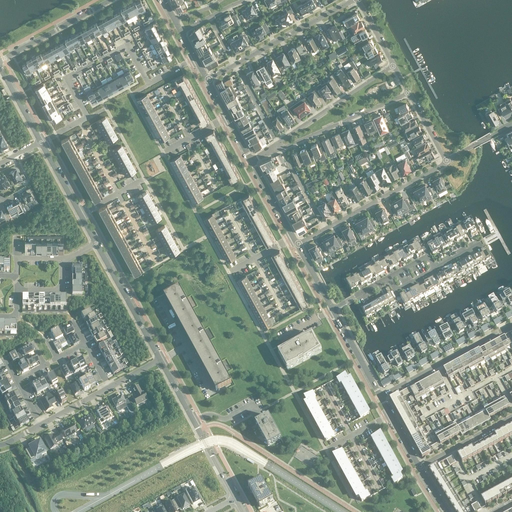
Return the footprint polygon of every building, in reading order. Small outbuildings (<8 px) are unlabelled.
[(135,3),(139,10),(139,11),(140,11),(144,8),(146,7),(145,4),(143,5),(140,0),(135,3)] [(186,2),(184,0),(174,5),(177,11),(182,9),(183,11),(186,9),(185,7),(186,7),(186,6),(188,6),(185,2),(186,2)] [(317,0),(316,0),(308,0),(306,1),(305,0),(304,0),(301,2),(302,3),(297,6),(301,14),(306,11),(316,5),(314,2),(317,0)] [(135,2),(130,4),(135,14),(140,12),(139,11),(139,10),(135,3),(135,2)] [(130,4),(125,7),(130,17),(135,14),(130,4)] [(254,9),(252,4),(248,6),(248,7),(242,11),(246,19),(256,13),(257,15),(261,13),(257,7),(254,9)] [(293,12),(289,5),(285,8),(287,12),(276,18),(278,21),(277,22),(279,25),(280,25),(281,25),(281,26),(285,24),(284,23),(287,21),(288,22),(292,20),(291,19),(292,19),(289,14),(293,12)] [(125,7),(120,10),(121,11),(121,10),(125,18),(126,19),(130,17),(125,7)] [(121,11),(116,13),(121,23),(126,20),(126,19),(125,18),(121,10),(121,11)] [(116,13),(111,16),(116,24),(117,26),(121,23),(116,13)] [(359,18),(357,13),(345,19),(347,24),(359,18)] [(231,16),(230,14),(224,17),(225,19),(220,21),(223,27),(233,21),(235,25),(238,23),(237,20),(233,14),(231,16)] [(111,16),(107,18),(111,27),(116,24),(111,16)] [(107,18),(102,21),(106,29),(107,29),(111,27),(107,18)] [(97,24),(100,31),(102,34),(108,30),(107,29),(106,29),(102,21),(97,24)] [(359,23),(358,21),(351,25),(354,31),(364,26),(361,21),(359,23)] [(268,28),(265,22),(255,27),(256,29),(255,30),(254,30),(253,30),(254,31),(252,32),(255,37),(257,36),(259,38),(263,36),(262,33),(265,31),(265,30),(268,28)] [(96,23),(91,26),(95,34),(100,31),(97,24),(96,23)] [(153,23),(144,28),(147,33),(155,28),(153,23)] [(327,29),(333,39),(340,36),(334,25),(327,29)] [(91,26),(85,28),(91,38),(96,35),(95,34),(91,26)] [(193,32),(190,34),(193,40),(194,40),(203,35),(202,33),(204,31),(201,26),(192,31),(193,32)] [(85,28),(80,31),(86,41),(91,38),(85,28)] [(147,33),(145,34),(148,39),(150,38),(158,33),(155,28),(147,33)] [(365,28),(362,30),(362,29),(350,36),(351,36),(355,41),(354,42),(355,41),(359,39),(359,38),(357,36),(361,34),(362,37),(362,38),(365,36),(365,35),(365,36),(363,34),(367,32),(365,28)] [(80,31),(75,34),(80,44),(86,41),(80,31)] [(158,33),(150,38),(152,42),(152,43),(153,42),(160,38),(158,33)] [(320,35),(319,33),(315,35),(316,37),(315,37),(317,40),(316,40),(318,45),(319,44),(321,48),(323,47),(324,48),(328,46),(327,44),(328,44),(325,39),(324,37),(322,34),(320,35)] [(75,34),(70,37),(75,47),(80,44),(75,34)] [(203,35),(194,40),(193,40),(193,41),(194,41),(196,46),(196,47),(197,47),(204,42),(206,41),(203,36),(203,35)] [(249,39),(246,35),(244,37),(243,36),(243,35),(243,36),(239,38),(238,36),(234,38),(235,40),(231,42),(235,49),(235,50),(236,50),(240,47),(243,46),(247,44),(247,43),(246,41),(249,39)] [(70,37),(64,40),(65,41),(69,48),(70,50),(75,47),(70,37)] [(152,42),(151,43),(154,48),(156,47),(164,42),(162,37),(161,37),(160,38),(153,42),(152,43),(152,42)] [(317,47),(312,37),(307,40),(309,44),(307,45),(310,51),(317,47)] [(366,38),(358,42),(360,46),(363,45),(365,48),(373,44),(371,39),(368,40),(366,38)] [(65,41),(60,44),(65,54),(71,51),(70,50),(69,48),(65,41)] [(154,48),(151,49),(154,54),(157,52),(158,51),(167,47),(164,42),(156,47),(154,48)] [(205,44),(204,42),(197,47),(197,48),(196,49),(200,55),(201,54),(202,55),(201,56),(202,57),(212,52),(209,46),(207,47),(205,44)] [(303,45),(301,43),(300,44),(300,43),(300,44),(298,45),(297,45),(298,45),(296,46),(302,56),(309,52),(305,44),(303,45)] [(60,44),(55,46),(60,56),(65,54),(60,44)] [(374,53),(377,51),(374,45),(371,47),(371,48),(368,49),(367,49),(364,51),(367,57),(371,55),(370,55),(374,53)] [(55,46),(50,49),(55,57),(56,59),(60,56),(55,46)] [(158,51),(157,52),(159,57),(161,56),(168,52),(169,52),(167,47),(158,51)] [(294,48),(293,47),(290,49),(291,49),(288,51),(291,56),(288,57),(292,64),(295,62),(294,61),(300,57),(294,47),(294,48)] [(50,49),(45,52),(50,60),(55,57),(50,49)] [(41,54),(45,61),(45,62),(45,63),(46,64),(51,62),(50,60),(45,52),(41,54)] [(159,57),(158,57),(158,58),(161,63),(163,62),(163,61),(164,62),(167,61),(166,60),(171,57),(168,52),(161,56),(159,57)] [(216,58),(212,52),(202,57),(203,59),(206,63),(215,58),(216,58)] [(280,61),(277,63),(280,69),(284,67),(283,66),(285,69),(290,66),(289,63),(283,53),(283,52),(279,54),(280,55),(277,56),(280,61)] [(40,53),(35,56),(41,66),(45,63),(45,62),(45,61),(41,54),(40,53)] [(383,60),(379,54),(368,61),(369,62),(368,62),(370,66),(371,65),(371,66),(372,66),(373,67),(378,63),(383,60)] [(35,56),(31,58),(36,68),(41,66),(35,56)] [(26,61),(26,62),(27,62),(30,69),(31,69),(32,71),(36,68),(31,58),(26,61)] [(218,63),(215,58),(206,63),(207,66),(209,68),(218,63)] [(280,73),(272,59),(267,61),(269,64),(267,65),(272,74),(276,72),(278,75),(280,73)] [(355,65),(352,60),(349,62),(351,65),(345,69),(353,80),(359,76),(353,67),(355,65)] [(26,62),(22,65),(24,70),(22,71),(24,74),(26,72),(27,75),(32,72),(32,71),(31,69),(30,69),(27,62),(26,62)] [(264,63),(256,68),(261,76),(259,77),(261,81),(263,80),(264,80),(266,84),(272,81),(270,77),(271,76),(264,63)] [(127,67),(122,69),(123,72),(123,73),(128,81),(133,78),(129,70),(127,67)] [(252,73),(251,70),(247,73),(249,78),(251,81),(254,86),(260,83),(254,72),(252,73)] [(350,82),(342,70),(335,74),(344,87),(350,82)] [(123,72),(118,75),(119,77),(123,85),(129,82),(128,81),(123,73),(123,72)] [(186,79),(183,74),(175,78),(178,84),(186,79)] [(332,78),(326,81),(334,93),(340,89),(336,84),(338,82),(333,74),(330,76),(332,78)] [(118,75),(112,78),(113,80),(118,88),(123,85),(119,77),(118,75)] [(105,78),(100,80),(102,83),(103,85),(107,94),(113,91),(108,82),(107,81),(105,78)] [(112,78),(107,81),(108,82),(113,91),(118,88),(113,80),(112,78)] [(230,78),(223,82),(221,80),(216,83),(220,90),(229,85),(233,83),(230,78)] [(189,84),(186,79),(178,84),(181,89),(189,84)] [(102,83),(97,86),(102,96),(107,94),(103,85),(102,83)] [(326,84),(325,83),(321,85),(322,87),(319,89),(325,99),(330,96),(327,92),(330,90),(326,84)] [(43,84),(34,88),(37,93),(45,88),(43,84)] [(192,90),(189,84),(181,89),(183,94),(192,90)] [(89,85),(83,88),(85,91),(91,101),(96,98),(91,89),(91,88),(89,85)] [(229,85),(220,90),(222,93),(231,89),(229,85)] [(91,89),(96,98),(97,99),(102,96),(97,86),(91,89)] [(45,88),(37,93),(40,98),(48,93),(50,92),(47,87),(45,88)] [(231,89),(222,93),(224,97),(233,92),(231,89)] [(320,95),(315,89),(308,94),(309,95),(308,96),(315,106),(320,102),(317,97),(320,95)] [(194,95),(192,90),(183,94),(186,99),(194,95)] [(233,92),(224,97),(226,101),(235,96),(233,92)] [(48,93),(40,98),(42,102),(50,99),(51,98),(48,93)] [(150,99),(147,93),(138,98),(139,98),(142,103),(150,99)] [(197,100),(194,95),(186,99),(189,105),(197,100)] [(239,100),(236,95),(235,96),(226,101),(229,106),(239,100)] [(310,101),(306,96),(297,102),(305,114),(308,112),(308,110),(310,109),(306,104),(310,101)] [(42,102),(41,103),(44,108),(52,103),(54,102),(51,98),(51,97),(51,98),(50,99),(42,102)] [(153,104),(150,99),(142,103),(144,109),(153,104)] [(200,105),(197,100),(189,105),(192,110),(200,105)] [(229,106),(232,111),(241,106),(238,101),(229,106)] [(511,112),(505,101),(499,103),(501,106),(501,107),(498,109),(501,114),(504,113),(505,115),(511,112)] [(52,103),(44,108),(46,113),(55,108),(57,107),(54,102),(52,103)] [(305,114),(297,102),(289,108),(292,113),(296,111),(299,116),(301,115),(302,115),(305,114)] [(408,108),(406,103),(397,107),(399,112),(408,108)] [(155,109),(153,104),(144,109),(147,114),(155,109)] [(203,111),(200,105),(192,110),(195,115),(203,111)] [(284,105),(277,110),(280,115),(281,114),(284,118),(285,119),(288,123),(288,124),(290,123),(292,121),(294,120),(294,119),(288,110),(284,105)] [(235,117),(244,112),(241,106),(232,111),(235,117)] [(55,108),(46,113),(49,117),(50,117),(57,113),(59,112),(57,107),(55,108)] [(158,115),(155,109),(147,114),(150,119),(158,115)] [(500,118),(496,109),(492,111),(492,110),(491,111),(491,109),(485,112),(488,118),(489,117),(490,119),(492,123),(497,120),(500,118)] [(57,113),(50,117),(53,122),(58,119),(58,120),(61,118),(61,117),(63,116),(60,111),(59,112),(57,113)] [(206,116),(203,111),(195,115),(198,120),(206,116)] [(239,125),(248,120),(245,115),(248,114),(247,111),(244,112),(235,117),(239,125)] [(405,112),(397,116),(400,122),(413,115),(410,111),(406,114),(405,112)] [(161,120),(158,115),(150,119),(153,124),(161,120)] [(282,120),(278,115),(276,117),(277,118),(272,121),(278,130),(283,127),(280,122),(282,120)] [(108,122),(105,116),(96,121),(99,126),(108,122)] [(209,122),(206,116),(198,120),(201,126),(209,122)] [(380,120),(378,116),(374,118),(380,132),(388,129),(383,119),(380,120)] [(366,121),(370,131),(376,128),(372,119),(366,121)] [(417,123),(415,119),(410,122),(409,120),(401,124),(405,130),(417,123)] [(164,125),(161,120),(153,124),(156,130),(164,125)] [(243,132),(252,127),(253,127),(251,128),(250,126),(251,126),(248,120),(240,125),(242,131),(243,130),(244,132),(243,132)] [(110,127),(108,122),(99,126),(102,131),(110,127)] [(362,132),(359,124),(353,127),(359,141),(367,137),(365,131),(362,132)] [(167,131),(164,125),(156,130),(159,135),(167,131)] [(420,129),(418,126),(406,132),(409,137),(418,133),(417,131),(420,129)] [(113,132),(110,127),(102,131),(104,136),(113,132)] [(256,132),(253,127),(252,127),(243,132),(246,137),(256,132)] [(216,135),(213,129),(205,134),(208,139),(216,135)] [(351,135),(348,129),(342,132),(348,144),(356,140),(354,134),(351,135)] [(170,136),(167,131),(159,135),(162,140),(161,140),(161,141),(170,136)] [(116,137),(113,132),(104,136),(107,142),(116,137)] [(256,132),(246,137),(248,141),(250,144),(259,138),(256,132)] [(343,144),(338,133),(332,136),(336,147),(343,144)] [(425,136),(424,133),(423,134),(422,133),(413,138),(413,139),(412,140),(414,144),(416,144),(423,141),(422,139),(425,137),(424,137),(425,136)] [(219,140),(216,135),(208,139),(211,145),(219,140)] [(72,141),(69,136),(60,141),(63,146),(72,141)] [(262,145),(259,138),(250,144),(253,150),(253,149),(255,152),(261,148),(259,146),(262,145)] [(331,145),(328,138),(322,140),(324,145),(323,145),(326,152),(327,151),(330,157),(335,155),(335,153),(336,152),(333,144),(331,145)] [(222,145),(219,140),(211,145),(214,150),(222,145)] [(75,146),(72,141),(63,146),(66,151),(75,146)] [(426,143),(425,142),(414,148),(415,149),(414,149),(416,153),(417,153),(418,154),(428,148),(428,147),(429,146),(427,142),(426,143)] [(318,147),(316,143),(311,145),(315,156),(318,154),(321,160),(326,158),(321,146),(318,147)] [(123,150),(120,145),(112,150),(115,155),(123,150)] [(225,151),(222,145),(214,150),(217,155),(225,151)] [(77,151),(75,146),(66,151),(69,156),(77,151)] [(307,150),(306,147),(300,150),(305,162),(308,161),(310,164),(316,162),(310,149),(307,150)] [(434,155),(431,149),(430,150),(417,157),(416,158),(419,164),(420,163),(427,160),(427,159),(426,159),(426,158),(428,157),(428,158),(428,159),(433,156),(434,155)] [(126,155),(123,150),(115,155),(117,160),(126,155)] [(80,156),(77,151),(69,156),(71,161),(80,156)] [(228,156),(225,151),(217,155),(220,160),(228,156)] [(298,154),(296,152),(291,154),(296,165),(303,162),(299,154),(298,154)] [(183,160),(180,154),(171,159),(172,159),(175,164),(183,160)] [(129,160),(126,155),(117,160),(120,165),(129,160)] [(83,161),(80,156),(71,161),(74,166),(83,161)] [(231,161),(228,156),(220,160),(223,166),(231,161)] [(410,162),(406,156),(404,158),(405,160),(398,163),(403,172),(404,172),(405,173),(408,171),(407,170),(410,169),(407,164),(410,162)] [(271,157),(267,159),(267,160),(260,163),(265,172),(272,168),(273,168),(276,166),(275,166),(271,157)] [(131,165),(129,160),(120,165),(123,170),(131,165)] [(186,165),(183,160),(175,164),(178,170),(186,165)] [(86,166),(83,161),(74,166),(77,171),(86,166)] [(234,166),(231,161),(223,166),(225,171),(234,166)] [(399,170),(395,163),(392,165),(392,164),(385,167),(392,179),(398,175),(396,171),(399,170)] [(134,170),(131,165),(123,170),(126,175),(134,170)] [(189,170),(186,165),(178,170),(181,175),(189,170)] [(88,171),(86,166),(77,171),(80,176),(88,171)] [(236,172),(234,166),(225,171),(228,176),(236,172)] [(390,180),(383,167),(376,170),(382,181),(384,179),(386,182),(390,180)] [(272,168),(265,172),(270,181),(277,176),(273,168),(272,168)] [(13,170),(9,172),(14,182),(18,179),(20,182),(26,179),(23,173),(19,175),(16,169),(13,170)] [(192,176),(189,170),(181,175),(184,180),(192,176)] [(91,176),(88,171),(80,176),(82,181),(91,176)] [(379,180),(374,171),(367,175),(374,188),(379,186),(376,182),(379,180)] [(239,177),(236,172),(228,176),(231,182),(236,179),(236,180),(238,178),(239,177)] [(0,185),(1,188),(1,189),(2,188),(9,184),(4,175),(4,174),(4,175),(0,176),(0,185)] [(273,186),(273,187),(282,182),(283,181),(280,175),(277,176),(270,181),(271,180),(274,186),(273,186)] [(94,181),(91,176),(82,181),(85,186),(94,181)] [(195,181),(192,176),(184,180),(186,185),(195,181)] [(438,176),(434,178),(435,179),(433,180),(436,184),(433,186),(437,193),(446,188),(440,176),(438,177),(438,176)] [(372,190),(366,179),(359,183),(365,193),(372,190)] [(97,186),(94,181),(85,186),(88,191),(97,186)] [(197,186),(195,181),(186,185),(189,191),(197,186)] [(273,187),(276,192),(285,187),(282,182),(273,187)] [(349,188),(350,191),(352,196),(353,195),(355,199),(361,195),(355,185),(349,188)] [(427,189),(425,185),(423,185),(419,187),(425,197),(425,198),(426,200),(432,197),(430,195),(433,193),(430,188),(427,189)] [(99,191),(97,186),(88,191),(91,196),(99,191)] [(200,192),(197,186),(189,191),(192,196),(200,192)] [(23,192),(21,193),(23,196),(22,196),(24,200),(22,202),(26,210),(29,208),(27,203),(26,204),(26,203),(31,200),(33,204),(37,202),(35,198),(36,198),(32,191),(31,191),(29,187),(25,189),(25,190),(25,189),(26,191),(23,193),(23,192)] [(285,187),(276,192),(279,197),(288,192),(285,187)] [(342,190),(340,187),(335,190),(343,205),(349,202),(343,191),(342,190)] [(425,197),(419,187),(415,189),(416,190),(414,191),(416,195),(414,197),(417,202),(420,201),(419,200),(425,198),(425,197)] [(102,196),(99,191),(91,196),(93,201),(102,196)] [(149,196),(146,191),(137,196),(140,201),(149,196)] [(336,197),(332,191),(329,193),(332,199),(328,201),(333,211),(337,209),(337,208),(339,206),(335,198),(336,197)] [(203,197),(200,192),(192,196),(195,201),(195,202),(197,201),(199,200),(199,199),(203,197)] [(279,197),(282,203),(291,199),(287,193),(279,197)] [(248,194),(247,194),(240,198),(243,204),(252,199),(249,194),(248,194)] [(151,201),(149,196),(140,201),(143,206),(151,201)] [(405,202),(402,197),(401,198),(400,197),(396,199),(402,210),(408,207),(410,206),(407,200),(405,202)] [(285,209),(295,203),(293,198),(282,203),(285,209)] [(11,204),(6,206),(10,214),(17,210),(18,212),(22,210),(24,214),(27,213),(20,199),(20,200),(17,202),(16,201),(16,202),(12,205),(11,204)] [(254,205),(252,199),(243,204),(246,209),(254,205)] [(402,210),(396,199),(392,201),(393,202),(391,203),(394,207),(391,209),(394,215),(397,213),(398,215),(404,212),(402,210)] [(154,206),(151,201),(143,206),(145,211),(154,206)] [(324,202),(323,201),(321,203),(320,204),(321,204),(318,205),(324,216),(329,213),(327,211),(329,210),(325,202),(324,202)] [(285,209),(288,214),(298,209),(295,203),(285,209)] [(109,209),(106,204),(98,209),(101,214),(109,209)] [(257,210),(254,205),(246,209),(249,214),(257,210)] [(157,212),(154,206),(145,211),(148,216),(157,212)] [(381,208),(377,210),(377,211),(376,211),(379,216),(376,217),(379,223),(382,221),(382,222),(388,219),(386,214),(387,214),(385,211),(384,211),(382,208),(381,208)] [(0,218),(4,216),(5,219),(9,217),(6,212),(3,214),(1,210),(0,209),(0,218)] [(112,214),(109,209),(101,214),(103,219),(112,214)] [(298,209),(288,214),(292,221),(301,216),(297,209),(298,209)] [(260,215),(257,210),(249,214),(252,220),(260,215)] [(160,217),(157,212),(148,216),(151,222),(160,217)] [(215,219),(212,213),(205,217),(205,218),(204,218),(207,224),(215,219)] [(115,220),(112,214),(103,219),(106,224),(115,220)] [(263,221),(260,215),(252,220),(255,225),(263,221)] [(306,221),(302,215),(301,216),(292,221),(293,223),(294,223),(294,224),(295,227),(303,223),(306,221)] [(370,221),(367,216),(366,217),(365,216),(361,218),(368,231),(374,228),(373,226),(375,225),(372,219),(370,221)] [(368,231),(361,218),(357,220),(358,221),(356,222),(359,227),(356,228),(359,234),(362,232),(363,234),(368,231)] [(218,225),(215,219),(207,224),(210,229),(218,225)] [(118,225),(115,220),(106,224),(109,229),(118,225)] [(266,226),(263,221),(255,225),(258,230),(266,226)] [(307,229),(303,223),(295,227),(299,233),(307,229)] [(472,224),(471,223),(467,225),(466,223),(463,225),(467,233),(470,231),(471,234),(476,231),(472,224)] [(120,230),(118,225),(109,229),(112,234),(120,230)] [(167,230),(164,225),(155,230),(158,235),(167,230)] [(221,230),(218,225),(210,229),(213,234),(221,230)] [(467,233),(463,225),(463,227),(461,228),(460,227),(456,229),(461,239),(466,237),(464,234),(467,233)] [(269,231),(266,226),(258,230),(261,235),(269,231)] [(348,227),(347,226),(343,228),(344,229),(343,230),(345,234),(342,236),(345,241),(348,240),(349,242),(355,238),(352,233),(353,232),(351,229),(351,230),(349,226),(348,227)] [(461,239),(456,229),(456,231),(453,233),(452,231),(449,233),(453,241),(455,239),(457,241),(461,239)] [(123,235),(120,230),(112,234),(114,239),(123,235)] [(170,235),(167,230),(158,235),(161,240),(170,235)] [(224,235),(221,230),(213,234),(216,239),(224,235)] [(272,236),(269,231),(261,235),(264,241),(272,236)] [(453,241),(449,233),(448,233),(449,234),(447,236),(446,234),(442,237),(447,247),(451,244),(450,242),(453,241)] [(336,239),(334,234),(332,235),(332,234),(328,237),(334,247),(339,244),(339,245),(342,243),(339,237),(336,239)] [(126,240),(123,235),(114,239),(117,244),(126,240)] [(172,240),(170,235),(161,240),(164,245),(172,240)] [(227,240),(224,235),(216,239),(219,245),(227,240)] [(275,242),(272,236),(264,241),(267,246),(272,243),(275,242)] [(334,247),(328,237),(324,239),(323,240),(325,245),(323,246),(326,252),(328,250),(329,252),(335,249),(334,247)] [(434,241),(440,251),(443,250),(442,249),(447,247),(442,237),(441,237),(442,238),(438,240),(438,239),(434,241)] [(128,245),(126,240),(117,244),(120,249),(128,245)] [(175,245),(172,240),(164,245),(166,250),(175,245)] [(230,246),(227,240),(219,245),(222,250),(230,246)] [(429,248),(433,255),(437,252),(437,253),(440,251),(434,241),(431,242),(432,244),(428,246),(429,248)] [(419,245),(418,243),(414,245),(413,244),(410,246),(414,253),(417,252),(418,254),(423,252),(419,245)] [(312,252),(309,254),(312,259),(315,258),(316,260),(322,256),(315,244),(314,245),(314,244),(310,246),(310,247),(309,248),(312,252)] [(131,250),(128,245),(120,249),(123,254),(131,250)] [(178,250),(175,245),(166,250),(169,255),(178,250)] [(233,251),(230,246),(222,250),(225,255),(233,251)] [(414,253),(410,246),(410,247),(408,248),(407,247),(403,249),(408,259),(413,257),(411,255),(414,253)] [(408,259),(403,249),(403,250),(403,251),(400,253),(399,252),(396,253),(400,261),(402,260),(404,262),(408,259)] [(489,255),(485,249),(481,251),(482,254),(479,255),(483,263),(487,261),(486,260),(490,257),(489,256),(489,255)] [(134,255),(131,250),(123,254),(125,259),(134,255)] [(282,255),(279,250),(276,251),(271,254),(274,260),(282,255)] [(236,256),(233,251),(225,255),(228,261),(236,256)] [(400,261),(396,253),(395,253),(396,255),(394,256),(393,255),(389,257),(394,267),(398,265),(397,262),(400,261)] [(477,256),(475,254),(471,257),(476,267),(476,266),(476,265),(479,263),(480,264),(483,263),(479,255),(477,256)] [(137,260),(134,255),(125,259),(128,264),(137,260)] [(285,261),(282,255),(274,260),(277,265),(285,261)] [(394,267),(389,257),(388,257),(389,259),(385,261),(385,259),(381,261),(386,269),(388,267),(389,270),(394,267)] [(476,267),(471,257),(466,259),(468,261),(465,263),(469,270),(469,269),(471,268),(472,269),(476,267)] [(139,265),(137,260),(128,264),(131,269),(139,265)] [(288,266),(285,261),(277,265),(280,270),(288,266)] [(386,269),(381,261),(382,263),(380,264),(379,263),(374,265),(380,275),(384,272),(383,270),(386,269)] [(462,264),(461,262),(457,264),(462,274),(461,273),(465,271),(466,272),(469,270),(465,263),(462,264)] [(462,274),(457,264),(452,267),(453,269),(451,271),(455,278),(454,277),(457,275),(458,277),(462,274)] [(142,270),(139,265),(131,269),(134,275),(142,270)] [(380,275),(374,265),(375,266),(371,268),(370,267),(367,269),(371,277),(374,275),(375,277),(380,275)] [(291,271),(288,266),(280,270),(283,276),(291,271)] [(371,277),(367,269),(368,270),(365,272),(365,270),(360,273),(366,283),(370,280),(369,278),(371,277)] [(448,272),(447,270),(442,272),(448,282),(447,281),(451,279),(452,280),(455,278),(451,271),(448,272)] [(294,276),(291,271),(283,276),(286,281),(294,276)] [(448,282),(442,272),(438,275),(439,277),(437,278),(441,286),(440,285),(443,283),(443,285),(448,282)] [(366,283),(360,273),(361,274),(357,276),(356,275),(353,277),(357,284),(360,283),(361,285),(366,283)] [(249,280),(246,275),(238,279),(241,285),(249,280)] [(297,282),(294,276),(286,281),(288,286),(297,282)] [(357,284),(353,277),(350,278),(351,280),(347,282),(348,284),(347,284),(351,291),(356,288),(355,286),(357,284)] [(434,280),(433,278),(428,280),(434,290),(433,288),(437,286),(438,288),(441,286),(437,278),(434,280)] [(252,286),(249,280),(241,285),(244,290),(252,286)] [(434,290),(428,280),(424,282),(425,285),(422,286),(426,294),(427,294),(426,292),(428,291),(429,292),(434,290)] [(299,287),(297,282),(288,286),(291,291),(299,287)] [(420,288),(418,285),(414,288),(419,298),(420,298),(419,296),(423,294),(423,296),(426,294),(422,286),(420,288)] [(255,291),(252,286),(244,290),(246,295),(255,291)] [(302,292),(299,287),(291,291),(294,297),(302,292)] [(212,380),(218,391),(231,384),(225,373),(224,373),(218,363),(220,362),(208,341),(207,342),(201,331),(202,331),(191,309),(189,310),(184,300),(185,299),(179,288),(166,295),(172,306),(170,307),(175,318),(178,317),(189,338),(187,339),(193,350),(195,348),(207,370),(204,371),(210,381),(212,380)] [(384,299),(388,306),(391,305),(390,303),(394,301),(393,299),(390,293),(391,292),(388,288),(385,289),(387,294),(385,295),(386,297),(384,299)] [(419,298),(414,288),(409,290),(411,292),(408,294),(412,302),(412,301),(412,300),(414,299),(415,300),(419,298)] [(507,289),(498,294),(499,297),(502,303),(504,305),(508,303),(510,305),(511,303),(511,297),(511,296),(510,294),(509,292),(507,289)] [(258,296),(255,291),(246,295),(249,301),(258,296)] [(305,298),(302,292),(294,297),(297,302),(305,298)] [(405,295),(404,293),(400,296),(403,302),(404,304),(408,302),(409,303),(412,302),(408,294),(405,295)] [(488,297),(496,313),(502,310),(493,294),(488,297)] [(260,301),(258,296),(249,301),(252,306),(260,301)] [(308,303),(305,298),(297,302),(300,308),(308,304),(307,303),(308,303)] [(381,300),(380,298),(375,300),(381,310),(380,309),(384,307),(385,308),(388,306),(384,299),(381,300)] [(381,310),(375,300),(371,303),(372,305),(369,307),(374,314),(373,313),(375,311),(376,313),(381,310)] [(263,307),(260,301),(252,306),(255,311),(263,307)] [(367,308),(366,306),(361,308),(365,315),(366,317),(370,315),(370,316),(374,314),(369,307),(367,308)] [(476,310),(482,320),(490,316),(484,306),(476,310)] [(266,312),(263,307),(255,311),(258,316),(266,312)] [(89,310),(80,315),(83,320),(92,315),(89,310)] [(269,317),(266,312),(258,316),(261,322),(269,317)] [(462,318),(465,323),(469,320),(472,326),(477,323),(472,312),(462,318)] [(92,315),(83,320),(86,324),(85,324),(85,325),(95,319),(96,319),(93,314),(94,314),(93,314),(92,315)] [(450,318),(459,333),(464,330),(456,314),(450,318)] [(272,323),(269,317),(261,322),(264,327),(265,327),(272,323)] [(88,329),(98,324),(95,319),(85,325),(88,329)] [(100,329),(98,324),(88,329),(91,334),(100,329)] [(70,326),(63,330),(66,336),(74,332),(70,326)] [(439,330),(445,341),(453,336),(447,326),(439,330)] [(58,329),(57,327),(50,331),(55,340),(62,336),(58,329)] [(100,329),(91,334),(93,339),(103,334),(100,329)] [(424,338),(427,344),(432,341),(435,346),(440,343),(438,339),(436,335),(434,333),(424,338)] [(67,336),(73,346),(79,343),(74,335),(72,336),(71,334),(67,336)] [(106,339),(103,334),(93,339),(96,344),(106,339)] [(322,352),(312,334),(278,352),(287,370),(322,352)] [(413,338),(421,354),(427,351),(418,335),(413,338)] [(506,341),(504,337),(499,340),(504,349),(509,346),(508,344),(507,343),(506,341)] [(63,338),(53,344),(57,352),(62,349),(60,346),(66,343),(63,338)] [(505,351),(504,349),(499,340),(494,342),(500,354),(505,351)] [(107,342),(98,347),(100,352),(109,347),(107,342)] [(500,354),(494,342),(489,345),(495,357),(500,354)] [(495,357),(489,345),(484,348),(489,357),(490,360),(495,357)] [(23,360),(25,359),(29,357),(27,354),(33,352),(30,346),(21,350),(24,356),(22,357),(23,360)] [(109,347),(100,352),(103,356),(112,351),(109,347)] [(401,351),(407,361),(415,357),(409,347),(401,351)] [(489,357),(484,348),(479,351),(479,350),(478,350),(484,360),(489,357)] [(485,361),(484,360),(478,350),(473,352),(480,364),(485,361)] [(112,351),(103,356),(105,361),(114,356),(112,351)] [(16,355),(14,352),(8,355),(12,362),(16,360),(17,362),(22,359),(19,353),(16,355)] [(480,364),(473,352),(468,355),(475,367),(480,364)] [(387,359),(390,364),(395,361),(397,367),(403,364),(397,353),(387,359)] [(29,357),(25,359),(29,366),(38,361),(34,355),(31,357),(30,356),(29,357)] [(375,359),(384,374),(389,371),(381,355),(375,359)] [(475,367),(468,355),(463,358),(468,367),(470,369),(475,367)] [(114,356),(105,361),(108,365),(117,360),(114,356)] [(80,358),(75,361),(80,370),(86,367),(84,362),(83,363),(80,358)] [(468,367),(463,358),(458,361),(463,370),(468,367)] [(117,360),(108,365),(110,370),(119,365),(117,360)] [(23,361),(18,364),(21,369),(19,370),(21,374),(28,370),(23,361)] [(75,361),(70,364),(72,369),(71,369),(73,374),(80,370),(75,361)] [(465,372),(463,370),(458,361),(453,363),(458,372),(460,375),(465,372)] [(458,372),(453,363),(448,366),(453,375),(458,372)] [(119,365),(110,370),(113,375),(122,370),(119,365)] [(453,375),(448,366),(443,369),(448,378),(453,375)] [(65,367),(60,370),(64,378),(70,376),(65,367)] [(445,384),(438,373),(433,376),(440,387),(445,384)] [(47,377),(52,386),(57,383),(52,374),(51,374),(50,374),(47,375),(48,376),(47,376),(47,377)] [(347,379),(345,374),(336,379),(339,384),(349,379),(349,378),(347,379)] [(95,385),(90,375),(84,378),(89,388),(95,385)] [(440,387),(433,376),(429,378),(434,387),(435,390),(440,387)] [(84,378),(78,381),(80,386),(81,385),(84,391),(89,388),(84,378)] [(434,387),(429,378),(424,381),(429,390),(434,387)] [(47,389),(42,379),(37,382),(42,392),(47,389)] [(352,384),(349,379),(339,384),(341,383),(344,388),(352,384)] [(430,392),(429,390),(424,381),(419,383),(425,395),(430,392)] [(37,382),(31,385),(34,390),(35,393),(36,395),(37,395),(37,394),(42,392),(37,382)] [(77,393),(79,393),(79,392),(77,389),(79,387),(77,383),(75,385),(75,384),(69,387),(74,396),(78,394),(77,394),(77,393)] [(425,395),(419,383),(414,386),(421,397),(425,395)] [(355,389),(352,384),(344,388),(346,393),(355,389)] [(0,392),(1,396),(11,390),(8,385),(0,389),(0,392)] [(141,393),(137,386),(131,389),(134,395),(135,395),(136,396),(132,398),(136,406),(147,400),(143,393),(141,393)] [(421,397),(414,386),(410,388),(409,387),(409,388),(412,392),(411,392),(412,393),(416,400),(421,397)] [(412,392),(409,388),(389,398),(392,403),(401,398),(401,399),(412,393),(411,392),(412,392)] [(357,394),(355,389),(346,393),(349,398),(357,394)] [(66,400),(62,391),(55,395),(57,399),(58,398),(61,403),(66,400)] [(315,397),(312,392),(304,397),(307,402),(305,403),(315,397)] [(47,398),(40,401),(46,411),(53,408),(51,405),(55,403),(50,393),(46,396),(47,398)] [(4,399),(6,404),(15,399),(12,394),(4,399)] [(360,399),(357,394),(349,398),(352,403),(360,399)] [(112,403),(111,404),(113,406),(114,407),(114,406),(115,409),(116,409),(118,412),(126,407),(131,416),(135,414),(127,400),(124,401),(121,396),(118,398),(117,399),(115,400),(115,399),(115,400),(111,402),(112,403)] [(315,397),(305,403),(308,407),(316,403),(314,398),(315,397)] [(401,398),(392,403),(395,408),(404,403),(401,399),(401,398)] [(492,401),(494,403),(499,413),(504,410),(499,401),(497,398),(492,401)] [(509,407),(504,398),(499,401),(504,410),(509,407)] [(15,399),(6,404),(9,408),(18,403),(17,401),(16,399),(15,399)] [(363,404),(360,399),(352,403),(355,408),(363,404)] [(406,402),(404,403),(395,408),(397,413),(409,407),(406,402)] [(9,408),(8,409),(10,414),(11,414),(11,413),(20,408),(18,403),(9,408)] [(319,408),(316,403),(308,407),(310,412),(319,408)] [(499,413),(494,403),(489,406),(494,415),(499,413)] [(366,409),(363,404),(355,408),(357,413),(366,409)] [(96,412),(94,414),(96,417),(96,418),(98,421),(101,419),(103,423),(106,421),(106,422),(108,421),(110,419),(113,417),(111,414),(112,414),(110,410),(109,410),(107,406),(105,407),(105,406),(102,408),(101,408),(99,410),(99,409),(99,410),(96,411),(96,412)] [(494,415),(489,406),(484,409),(485,412),(489,418),(494,415)] [(411,412),(409,407),(397,413),(400,418),(411,412)] [(11,414),(13,418),(23,413),(20,408),(11,413),(11,414)] [(321,412),(319,408),(310,412),(313,417),(321,412)] [(369,414),(366,409),(357,413),(360,418),(369,414)] [(324,417),(321,412),(313,417),(315,422),(324,417)] [(414,417),(411,412),(400,418),(403,423),(414,417)] [(475,415),(476,417),(481,426),(486,423),(481,414),(479,412),(475,415)] [(485,412),(481,414),(486,423),(491,421),(489,418),(485,412)] [(13,418),(12,419),(15,423),(17,422),(26,418),(23,413),(13,418)] [(90,415),(78,422),(82,430),(88,427),(90,430),(94,428),(92,425),(95,424),(90,415)] [(326,422),(324,417),(315,422),(318,426),(326,422)] [(417,422),(414,417),(403,423),(405,428),(415,423),(417,422)] [(481,426),(476,417),(471,419),(476,428),(481,426)] [(17,422),(19,427),(28,423),(26,418),(17,422)] [(476,428),(471,419),(466,422),(471,431),(476,428)] [(281,439),(271,420),(257,428),(268,447),(281,439)] [(329,427),(326,422),(318,426),(321,431),(329,427)] [(449,425),(450,427),(455,436),(460,434),(461,436),(462,436),(455,425),(456,424),(454,422),(449,425)] [(456,425),(456,424),(455,425),(462,436),(466,434),(461,425),(460,422),(456,425)] [(471,431),(466,422),(461,425),(466,434),(471,431)] [(417,428),(415,423),(405,428),(408,433),(417,428)] [(72,425),(62,431),(66,438),(67,437),(68,440),(75,436),(73,434),(76,432),(79,430),(76,425),(73,426),(72,425)] [(332,431),(329,427),(321,431),(323,436),(332,431)] [(455,436),(450,427),(445,430),(450,439),(455,436)] [(420,433),(417,428),(408,433),(411,438),(420,433)] [(509,437),(505,428),(505,429),(504,430),(503,429),(499,431),(504,439),(509,437)] [(450,439),(445,430),(440,433),(445,442),(450,439)] [(334,436),(332,431),(323,436),(326,441),(334,436)] [(504,439),(499,431),(500,432),(498,433),(498,432),(494,434),(499,442),(504,439)] [(422,432),(420,433),(411,438),(414,443),(423,438),(425,437),(422,432)] [(382,438),(379,433),(371,438),(373,443),(382,438)] [(445,442),(440,433),(435,436),(439,442),(439,443),(439,442),(441,444),(445,442)] [(51,435),(44,439),(50,450),(57,446),(56,444),(62,441),(58,434),(52,438),(51,435)] [(499,442),(494,434),(494,435),(493,436),(493,435),(489,437),(493,445),(499,442)] [(493,445),(489,437),(489,438),(488,438),(487,438),(484,440),(488,448),(493,445)] [(385,443),(382,438),(373,443),(376,448),(385,443)] [(426,443),(423,438),(414,443),(416,448),(426,443)] [(488,448),(484,440),(484,441),(483,441),(482,441),(478,443),(483,451),(488,448)] [(46,453),(39,441),(36,443),(36,442),(32,444),(32,445),(29,447),(29,448),(25,450),(30,461),(40,455),(41,456),(46,453)] [(439,443),(439,442),(428,448),(419,453),(422,458),(442,447),(441,444),(439,442),(439,443)] [(387,448),(385,443),(376,448),(379,453),(387,448)] [(428,448),(426,443),(416,448),(419,453),(428,448)] [(483,451),(478,443),(479,443),(477,444),(473,446),(478,454),(483,451)] [(478,454),(473,446),(472,447),(468,449),(472,457),(478,454)] [(390,453),(387,448),(379,453),(382,458),(390,453)] [(472,457),(468,449),(467,450),(466,449),(463,452),(467,460),(472,457)] [(344,455),(342,450),(333,454),(336,459),(344,455)] [(467,460),(463,452),(462,452),(463,452),(461,453),(461,452),(457,455),(462,463),(467,460)] [(393,458),(390,453),(382,458),(384,463),(393,458)] [(347,460),(344,455),(336,459),(339,464),(347,460)] [(455,463),(452,456),(446,459),(449,466),(455,463)] [(395,463),(393,458),(384,463),(387,468),(395,463)] [(350,464),(347,460),(339,464),(341,469),(350,464)] [(398,468),(395,463),(387,468),(390,473),(398,468)] [(352,469),(350,464),(341,469),(344,474),(352,469)] [(440,471),(437,464),(429,469),(430,471),(433,475),(441,471),(440,471)] [(401,473),(398,468),(390,473),(392,478),(391,479),(401,473)] [(355,474),(352,469),(344,474),(346,478),(355,474)] [(444,477),(441,471),(433,475),(434,477),(437,482),(445,477),(444,477)] [(401,473),(391,479),(394,484),(402,479),(399,474),(401,473)] [(357,479),(355,474),(346,478),(349,483),(357,479)] [(448,484),(445,477),(437,482),(438,483),(438,484),(440,488),(441,488),(449,484),(449,483),(448,484)] [(273,500),(261,479),(248,487),(260,508),(273,500)] [(360,483),(357,479),(349,483),(352,488),(360,483)] [(363,488),(360,483),(352,488),(354,493),(363,488)] [(511,491),(507,483),(502,486),(506,494),(506,493),(507,493),(508,493),(511,491)] [(452,490),(449,484),(441,488),(442,490),(444,495),(445,494),(453,490),(452,490)] [(506,494),(502,486),(497,489),(501,497),(501,496),(502,495),(503,496),(506,494)] [(185,492),(192,504),(192,505),(193,505),(199,501),(200,501),(199,501),(197,496),(196,495),(195,493),(192,488),(193,488),(192,488),(186,491),(185,492)] [(365,493),(363,488),(354,493),(357,497),(367,492),(365,493)] [(501,497),(497,489),(491,492),(496,500),(496,499),(497,498),(497,499),(501,497)] [(456,496),(453,490),(445,494),(448,501),(449,501),(457,496),(456,496)] [(370,497),(367,492),(357,497),(357,498),(359,497),(361,502),(370,497)] [(496,500),(491,492),(486,494),(491,503),(491,502),(490,502),(492,501),(492,502),(496,500)] [(491,503),(486,494),(481,497),(485,505),(486,504),(487,505),(491,503)] [(179,503),(182,509),(184,508),(185,509),(188,507),(188,506),(183,496),(177,499),(176,498),(174,500),(176,505),(179,503)] [(460,503),(457,496),(449,501),(450,503),(452,507),(453,507),(461,503),(460,503)] [(174,500),(165,505),(168,511),(176,511),(176,510),(179,509),(176,505),(174,500)] [(471,506),(474,511),(475,511),(481,509),(477,502),(471,506)] [(464,509),(461,503),(453,507),(454,509),(455,511),(459,511),(465,509),(464,509)]
